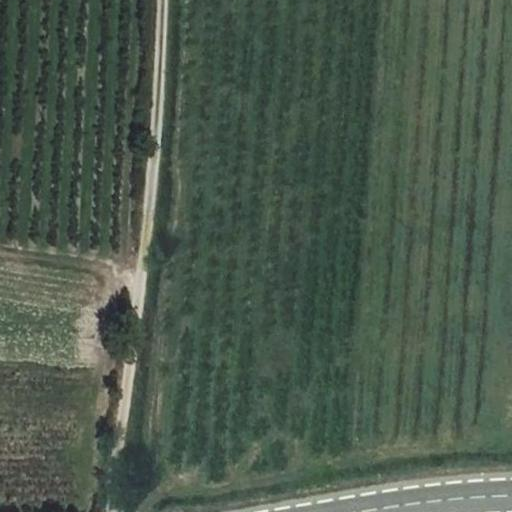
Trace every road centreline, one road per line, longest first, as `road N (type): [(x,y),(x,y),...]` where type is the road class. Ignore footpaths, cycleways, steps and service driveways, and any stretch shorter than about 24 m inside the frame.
road 1 (track): [(160,0),(152,130),(104,511)]
road 2 (tertiary): [(511,502),(384,511)]
